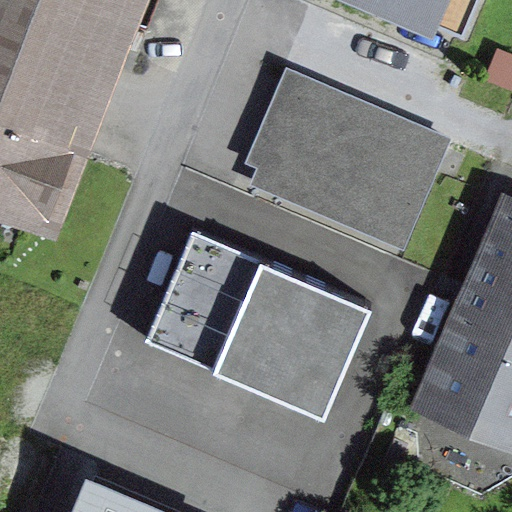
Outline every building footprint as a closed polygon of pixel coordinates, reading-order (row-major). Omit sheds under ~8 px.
[(0,0),(0,197),(47,216),(74,145),(60,140),(113,0),(0,0)] [(381,0),(463,35),(478,0),(381,0)] [(400,236),(443,135),(304,75),(289,110),(274,114),(256,156),(267,161),(260,177),(400,236)] [(511,210),(509,209),(430,393),(453,403),(448,415),(453,427),(482,439),(494,434),(499,422),(511,427),(511,210)] [(192,225),(145,335),(324,412),(371,302),(192,225)] [(77,511),(165,511),(91,480),(77,511)]
